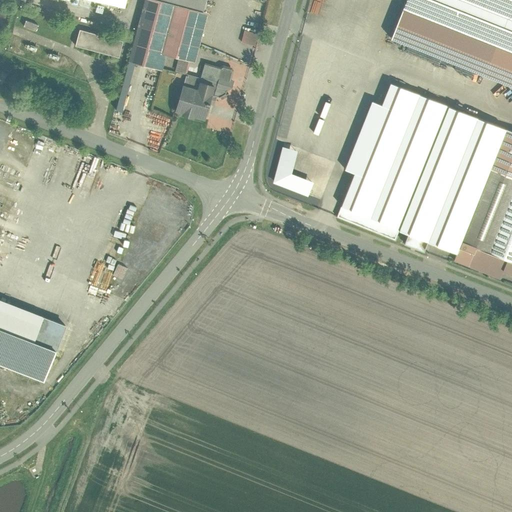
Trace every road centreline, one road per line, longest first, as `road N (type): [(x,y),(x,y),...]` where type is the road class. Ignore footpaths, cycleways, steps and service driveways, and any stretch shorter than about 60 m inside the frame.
road 1 (unclassified): [(230,197),(52,413),(0,456)]
road 2 (unclassified): [(230,197),(511,306)]
road 3 (unclassified): [(0,106),(230,197)]
road 4 (unclassified): [(289,0),(230,197)]
